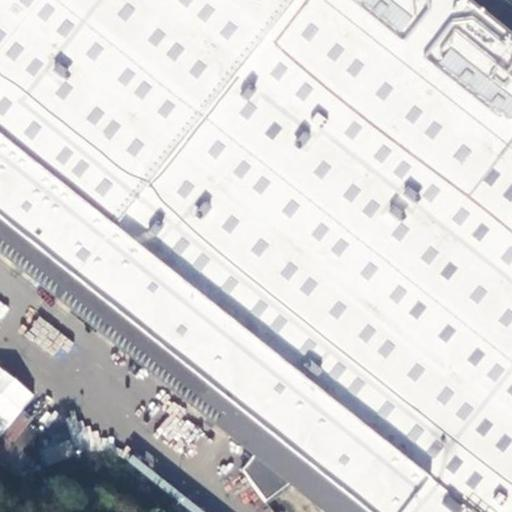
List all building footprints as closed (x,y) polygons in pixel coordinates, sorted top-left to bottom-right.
[(511,511),(511,0),(0,0),(0,254),(215,425),(253,456),(242,471),(266,501),(290,485),(323,511),(511,511)] [(24,338),(59,359),(72,338),(36,318),(24,338)] [(0,438),(23,410),(34,395),(0,368),(0,438)] [(23,410),(0,438),(0,460),(33,418),(23,410)] [(76,456),(70,440),(42,451),(48,467),(76,456)]
